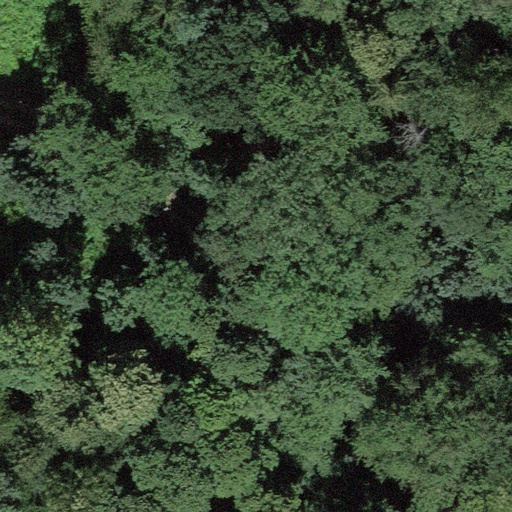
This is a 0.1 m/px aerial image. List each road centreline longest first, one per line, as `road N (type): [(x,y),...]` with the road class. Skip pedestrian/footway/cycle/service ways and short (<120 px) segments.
road 1 (track): [(459,511),(374,432),(179,199),(72,136),(0,110)]
road 2 (track): [(111,0),(72,136)]
